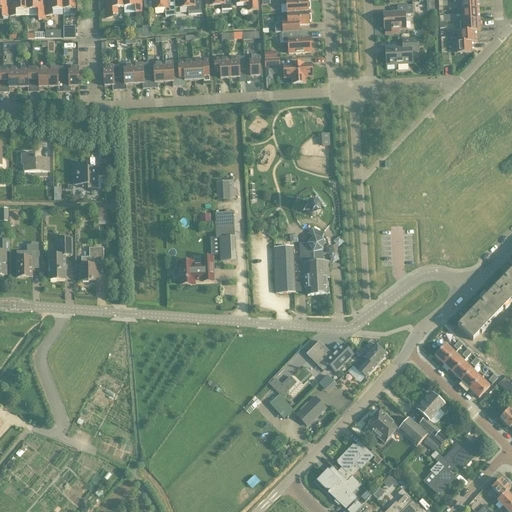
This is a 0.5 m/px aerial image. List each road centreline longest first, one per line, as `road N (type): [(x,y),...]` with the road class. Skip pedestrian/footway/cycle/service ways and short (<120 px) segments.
road 1 (tertiary): [(469,285),(420,278),(360,323),(339,328),(0,304)]
road 2 (residential): [(93,105),(335,93)]
road 3 (residential): [(287,482),(408,351)]
road 4 (residential): [(372,90),(453,84),(499,36)]
road 5 (residential): [(508,448),(408,351)]
